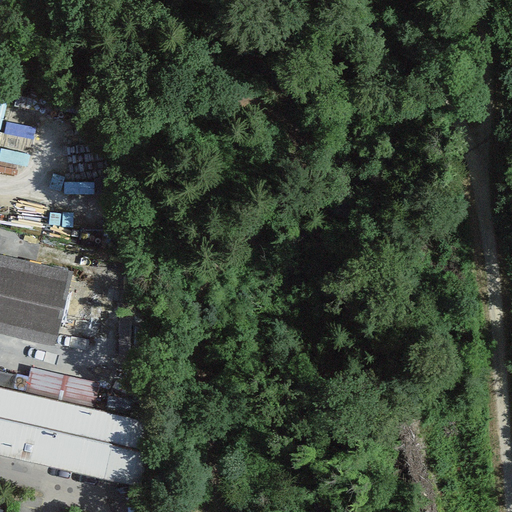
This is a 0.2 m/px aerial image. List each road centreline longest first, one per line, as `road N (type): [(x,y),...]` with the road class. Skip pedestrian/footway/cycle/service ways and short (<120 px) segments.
road 1 (track): [(511,432),(484,213)]
road 2 (track): [(430,0),(484,213)]
road 3 (track): [(494,0),(484,213)]
